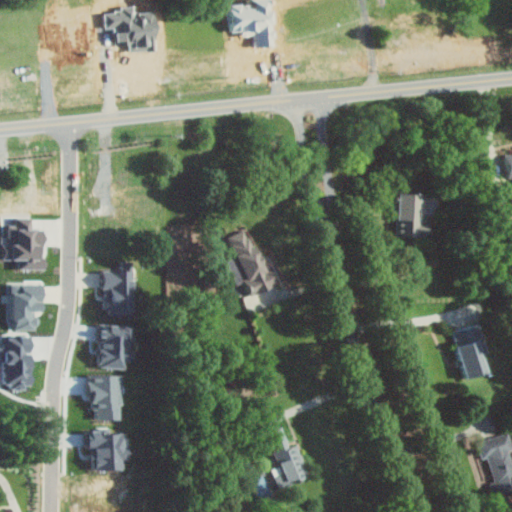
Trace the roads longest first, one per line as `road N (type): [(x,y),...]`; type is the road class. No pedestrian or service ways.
road 1 (residential): [(0,129),(511,78)]
road 2 (residential): [(422,511),(339,285),(311,100)]
